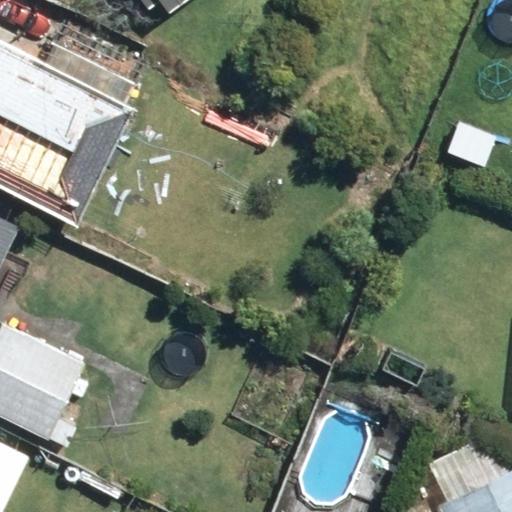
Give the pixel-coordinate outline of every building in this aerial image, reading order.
[(146,0),(155,11),(171,0),(146,0)] [(0,42),(0,191),(63,222),(122,103),(0,42)] [(5,323),(0,331),(0,422),(35,440),(77,360),(5,323)] [(0,502),(21,458),(0,448),(0,502)] [(511,511),(511,464),(427,504),(430,511),(511,511)]
